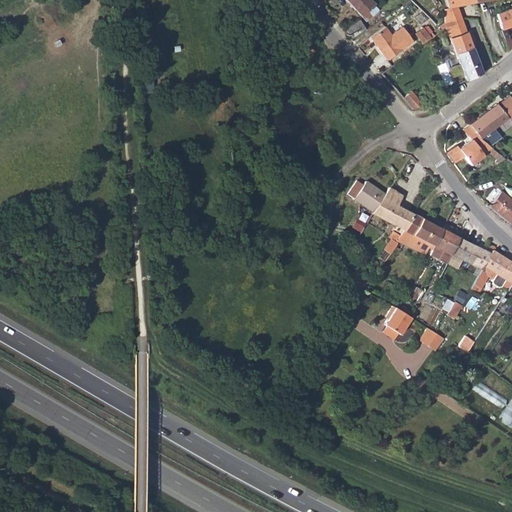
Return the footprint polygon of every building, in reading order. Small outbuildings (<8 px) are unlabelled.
[(379,9),(370,0),(346,0),(347,1),(366,21),(379,9)] [(444,0),(447,7),(443,9),(443,16),(444,23),(460,17),(457,7),(476,3),(475,0),(444,0)] [(511,6),(508,8),(495,13),(499,26),(500,30),(511,24),(511,6)] [(481,72),(460,17),(444,23),(439,26),(441,29),(442,31),(444,29),(446,28),(465,81),(481,72)] [(364,27),(358,19),(346,28),(351,36),(364,27)] [(385,25),(370,36),(375,43),(377,42),(378,44),(377,45),(387,59),(413,40),(402,25),(391,34),(385,25)] [(415,32),(423,42),(430,37),(428,35),(423,27),(415,32)] [(311,47),(307,43),(301,48),(304,52),(311,47)] [(313,50),(311,47),(304,52),(308,56),(313,50)] [(414,87),(404,96),(414,109),(425,100),(414,87)] [(442,100),(449,95),(447,92),(439,97),(442,100)] [(496,103),(468,124),(478,136),(480,138),(490,146),(501,137),(493,128),(507,117),(510,120),(511,118),(511,99),(509,95),(497,104),(496,103)] [(480,138),(478,136),(472,141),(471,139),(458,148),(455,145),(445,153),(454,163),(464,156),(469,165),(482,155),(481,154),(491,147),(490,146),(480,138)] [(353,198),(373,210),(385,193),(365,180),(362,184),(356,180),(347,193),(353,198)] [(402,194),(389,187),(385,193),(373,210),(371,213),(394,225),(403,230),(413,212),(397,203),(402,194)] [(488,205),(511,224),(511,199),(500,190),(488,205)] [(429,243),(433,246),(442,229),(413,212),(403,230),(397,242),(394,246),(399,248),(401,244),(423,254),(429,243)] [(352,225),(360,230),(365,223),(356,218),(352,225)] [(452,227),(444,224),(442,229),(433,246),(428,255),(445,263),(450,254),(458,237),(450,233),(452,227)] [(387,236),(390,238),(397,242),(403,230),(394,225),(387,236)] [(486,251),(459,237),(458,237),(450,254),(480,269),(492,249),(494,246),(488,243),(486,251)] [(382,248),(389,254),(392,250),(394,246),(397,242),(390,238),(382,248)] [(423,254),(428,256),(428,255),(433,246),(429,243),(423,254)] [(511,279),(511,262),(492,249),(480,269),(479,271),(473,283),(480,287),(487,276),(492,279),(492,280),(492,284),(496,286),(500,286),(501,284),(506,287),(509,283),(511,279)] [(395,253),(392,250),(389,254),(374,273),(379,276),(395,253)] [(387,281),(386,282),(379,294),(389,299),(392,295),(389,293),(393,285),(387,281)] [(454,292),(450,299),(452,300),(460,306),(464,298),(454,292)] [(399,333),(410,316),(392,305),(381,322),(384,324),(397,332),(399,333)] [(475,323),(471,329),(478,333),(478,332),(481,327),(475,323)] [(392,339),(397,332),(384,324),(380,331),(392,339)] [(419,339),(435,348),(444,336),(442,335),(435,331),(427,326),(419,339)] [(473,388),(502,405),(506,398),(478,380),(473,388)]
